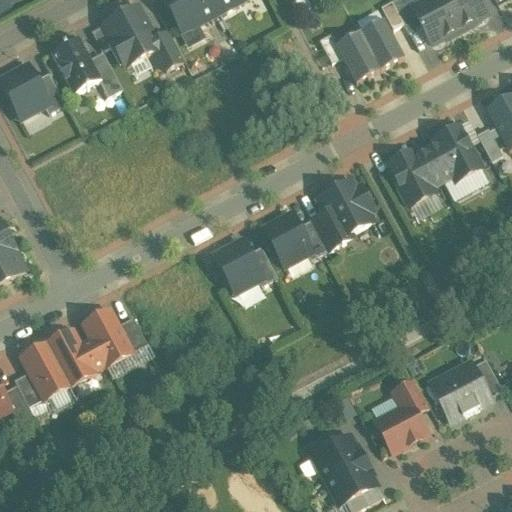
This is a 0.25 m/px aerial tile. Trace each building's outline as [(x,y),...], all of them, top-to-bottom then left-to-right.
[(210,0),(162,0),(170,15),(169,17),(175,28),(178,29),(182,36),(190,32),(194,33),(220,19),(210,0)] [(210,0),(220,19),(246,5),(248,0),(210,0)] [(416,11),(410,0),(404,0),(392,6),(404,29),(409,38),(422,31),(413,13),(416,11)] [(437,0),(416,11),(413,13),(422,31),(432,48),(445,41),(445,40),(450,37),(451,40),(460,35),(441,0),(437,0)] [(478,1),(477,0),(441,0),(460,35),(470,30),(468,27),(473,25),(474,25),(487,19),(478,1)] [(394,34),(404,29),(392,6),(382,12),(394,34)] [(125,20),(146,63),(157,57),(161,55),(155,44),(140,13),(125,20)] [(146,63),(125,20),(105,30),(115,50),(126,72),(146,63)] [(383,24),(360,37),(380,75),(404,63),(383,24)] [(105,30),(92,37),(102,56),(115,50),(105,30)] [(184,67),(168,37),(155,44),(161,55),(157,57),(167,76),(184,67)] [(360,37),(335,50),(342,62),(356,88),(380,75),(360,37)] [(332,68),(342,62),(335,50),(330,39),(319,45),(332,68)] [(79,44),(67,51),(66,50),(64,51),(64,52),(52,59),(75,101),(87,94),(88,95),(90,94),(90,93),(101,87),(102,86),(91,65),(79,44)] [(103,59),(91,65),(102,86),(101,87),(103,90),(117,83),(103,59)] [(28,72),(1,86),(12,106),(11,109),(16,117),(18,118),(22,124),(45,112),(48,109),(36,86),(28,72)] [(66,111),(49,79),(36,86),(48,109),(45,112),(49,120),(66,111)] [(117,83),(103,90),(109,103),(123,95),(117,83)] [(511,149),(511,93),(486,109),(510,150),(511,149)] [(459,132),(434,145),(437,150),(453,180),(457,187),(481,174),(479,170),(480,167),(473,154),(470,153),(459,132)] [(453,180),(437,150),(427,156),(443,186),(453,180)] [(416,162),(413,156),(389,170),(400,191),(399,194),(406,207),(409,208),(411,212),(435,199),(432,192),(416,162)] [(443,186),(427,156),(416,162),(432,192),(443,186)] [(352,187),(319,204),(326,218),(341,245),(344,243),(373,227),(368,217),(373,215),(361,192),(356,195),(352,187)] [(341,245),(326,218),(311,226),(327,257),(331,255),(332,256),(346,248),(344,243),(341,245)] [(291,220),(264,234),(275,254),(274,256),(279,265),(282,266),(285,272),(307,259),(311,257),(298,233),(291,220)] [(0,261),(14,254),(15,254),(0,226),(0,261)] [(327,257),(311,226),(298,233),(311,257),(307,259),(311,266),(327,257)] [(249,259),(242,246),(215,260),(226,280),(225,283),(229,291),(232,292),(236,298),(258,286),(262,284),(249,259)] [(278,283),(262,252),(249,259),(262,284),(258,286),(262,292),(278,283)] [(14,254),(0,261),(0,289),(25,276),(14,254)] [(118,331),(111,317),(85,331),(92,345),(107,372),(107,373),(133,359),(133,358),(118,331)] [(134,323),(118,331),(133,358),(148,350),(134,323)] [(73,337),(48,351),(70,393),(96,379),(95,378),(81,351),(73,337)] [(107,372),(92,345),(81,351),(95,378),(107,372)] [(70,393),(48,351),(23,364),(30,378),(45,405),(45,406),(70,393)] [(486,365),(472,373),(480,387),(494,380),(486,365)] [(465,372),(436,387),(445,404),(440,407),(450,426),(461,420),(463,423),(480,414),(479,411),(490,405),(480,387),(472,373),(467,375),(465,372)] [(45,405),(30,378),(15,386),(17,391),(29,414),(45,405)] [(430,414),(415,386),(401,393),(416,422),(430,414)] [(17,391),(3,399),(12,415),(11,416),(18,429),(33,421),(29,414),(17,391)] [(0,393),(0,421),(11,416),(12,415),(3,399),(0,393)] [(416,422),(401,393),(392,398),(402,416),(377,430),(393,461),(409,452),(410,453),(411,452),(411,451),(419,447),(419,448),(421,447),(420,446),(427,442),(416,422)] [(331,438),(307,451),(313,462),(337,449),(331,438)] [(313,462),(312,463),(326,488),(365,467),(359,456),(357,457),(350,443),(337,449),(313,462)] [(365,467),(326,488),(338,511),(341,511),(346,510),(377,493),(376,492),(369,479),(370,478),(365,467)] [(377,493),(346,510),(347,511),(369,511),(384,504),(378,492),(376,492),(377,493)]
